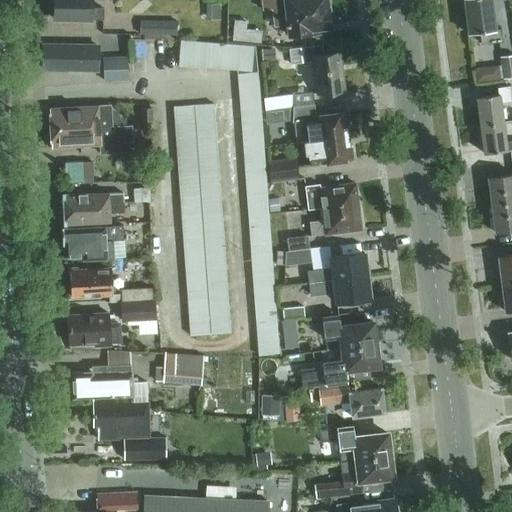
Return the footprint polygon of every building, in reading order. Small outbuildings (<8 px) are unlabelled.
[(93,0),(54,0),(54,18),(104,19),(104,8),(93,8),(93,0)] [(333,14),(329,10),(328,0),(261,0),(262,9),(271,8),(274,26),(288,24),(290,37),(332,32),(331,24),(334,20),(333,14)] [(482,44),(503,41),(501,29),(496,30),(491,0),(464,0),(469,35),(480,33),(482,44)] [(178,22),(141,21),(140,35),(178,35),(178,22)] [(179,65),(194,66),(195,42),(181,41),(179,65)] [(99,43),(42,42),(42,70),(99,70),(99,43)] [(195,42),(194,66),(208,67),(210,43),(195,42)] [(208,67),(223,68),(225,44),(210,43),(208,67)] [(223,68),(238,69),(257,70),(255,46),(225,44),(223,68)] [(321,45),(302,47),(289,49),(291,64),(314,62),(318,94),(342,91),(338,53),(322,55),(321,45)] [(128,79),(127,56),(104,57),(105,80),(128,79)] [(511,77),(511,56),(501,58),(503,79),(511,77)] [(258,79),(257,70),(238,69),(239,81),(258,79)] [(239,91),(259,89),(258,79),(239,81),(239,91)] [(477,98),(480,125),(501,123),(499,101),(511,99),(511,96),(511,86),(497,88),(498,95),(477,98)] [(260,99),(259,89),(239,91),(240,101),(260,99)] [(266,110),(292,107),(291,95),(264,98),(266,110)] [(261,110),(260,99),(240,101),(241,111),(261,110)] [(204,104),(206,124),(216,123),(214,103),(204,104)] [(185,125),(196,125),(194,104),(184,105),(185,125)] [(206,124),(204,104),(194,104),(196,125),(206,124)] [(303,143),(348,137),(345,112),(315,116),(314,104),(292,107),(292,124),(304,122),(305,130),(302,131),(303,143)] [(175,126),(185,125),(184,105),(174,106),(175,126)] [(50,130),(111,127),(110,107),(97,107),(49,110),(50,130)] [(142,121),(153,120),(152,107),(141,107),(142,121)] [(262,120),(261,110),(241,111),(241,121),(262,120)] [(241,121),(242,131),(263,130),(262,120),(241,121)] [(216,123),(206,124),(196,125),(196,135),(217,133),(216,123)] [(511,141),(504,143),(501,123),(480,125),(484,154),(511,151),(511,158),(511,141)] [(196,125),(185,125),(175,126),(176,136),(196,135),(196,125)] [(111,127),(50,130),(51,148),(100,145),(100,154),(132,153),(131,126),(111,127)] [(242,131),(243,142),(264,140),(263,130),(242,131)] [(197,145),(217,143),(217,133),(196,135),(197,145)] [(197,145),(196,135),(176,136),(177,146),(197,145)] [(348,137),(303,143),(305,155),(308,155),(310,170),(322,168),(321,164),(352,160),(348,137)] [(265,150),(264,140),(243,142),(244,152),(265,150)] [(198,155),(218,153),(217,143),(197,145),(198,155)] [(177,156),(198,155),(197,145),(177,146),(177,156)] [(244,152),(244,162),(266,160),(265,150),(244,152)] [(198,164),(219,163),(218,153),(198,155),(198,164)] [(198,164),(198,155),(177,156),(178,166),(198,164)] [(272,184),(300,180),(296,158),(269,162),(272,184)] [(244,162),(245,172),(266,171),(266,160),(244,162)] [(66,182),(83,181),(82,161),(65,162),(66,182)] [(199,174),(220,173),(219,163),(198,164),(199,174)] [(179,176),(199,174),(198,164),(178,166),(179,176)] [(246,182),(267,181),(266,171),(245,172),(246,182)] [(200,184),(220,183),(220,173),(199,174),(200,184)] [(200,184),(199,174),(179,176),(180,186),(200,184)] [(491,204),(511,201),(511,175),(487,178),(491,204)] [(268,191),(267,181),(246,182),(247,193),(268,191)] [(201,194),(221,193),(220,183),(200,184),(201,194)] [(201,194),(200,184),(180,186),(180,196),(201,194)] [(306,210),(320,208),(321,205),(357,201),(354,184),(319,189),(318,185),(303,187),(306,210)] [(268,191),(247,193),(247,203),(269,201),(268,191)] [(201,204),(222,203),(221,193),(201,194),(201,204)] [(62,195),(63,214),(92,213),(92,203),(122,201),(122,194),(62,195)] [(181,206),(201,204),(201,194),(180,196),(181,206)] [(123,211),(122,201),(92,203),(92,213),(63,214),(64,224),(109,222),(109,212),(123,211)] [(247,203),(248,208),(248,213),(269,211),(269,201),(247,203)] [(321,205),(320,208),(322,220),(308,222),(310,236),(360,229),(357,201),(321,205)] [(511,201),(491,204),(494,233),(511,230),(511,201)] [(202,214),(222,213),(222,203),(201,204),(202,214)] [(202,214),(201,204),(181,206),(182,216),(202,214)] [(248,213),(249,223),(270,222),(269,211),(248,213)] [(203,224),(223,223),(222,213),(202,214),(203,224)] [(203,224),(202,214),(182,216),(182,226),(203,224)] [(271,232),(270,222),(249,223),(250,233),(271,232)] [(204,234),(224,233),(223,223),(203,224),(204,234)] [(204,234),(203,224),(182,226),(183,236),(204,234)] [(83,259),(113,258),(111,242),(122,241),(121,226),(61,229),(62,244),(64,256),(82,255),(83,259)] [(250,233),(250,240),(250,243),(272,242),(271,232),(250,233)] [(204,244),(225,243),(224,233),(204,234),(204,244)] [(184,245),(204,244),(204,234),(183,236),(184,245)] [(286,252),(285,266),(312,262),(309,236),(287,238),(289,251),(286,252)] [(272,252),(272,242),(250,243),(251,254),(272,252)] [(205,254),(225,252),(225,243),(204,244),(205,254)] [(205,254),(204,244),(184,245),(185,255),(205,254)] [(205,254),(206,264),(226,262),(225,252),(205,254)] [(273,262),(272,252),(251,254),(252,264),(273,262)] [(308,271),(309,282),(367,275),(364,253),(331,257),(332,268),(308,271)] [(185,265),(206,264),(205,254),(185,255),(185,265)] [(511,255),(499,257),(502,283),(511,281),(511,255)] [(206,274),(227,272),(226,262),(206,264),(206,274)] [(252,264),(253,274),(274,273),(273,262),(252,264)] [(185,265),(186,275),(206,274),(206,264),(185,265)] [(101,295),(112,294),(110,268),(71,270),(73,297),(82,296),(82,298),(101,297),(101,295)] [(207,284),(228,282),(227,272),(206,274),(207,284)] [(253,274),(253,284),(274,283),(274,273),(253,274)] [(207,284),(206,274),(186,275),(187,285),(207,284)] [(367,275),(309,282),(311,295),(335,292),(337,302),(370,298),(367,275)] [(511,281),(502,283),(506,311),(511,310),(511,281)] [(208,294),(228,292),(228,282),(207,284),(208,294)] [(275,293),(274,283),(253,284),(254,294),(275,293)] [(208,294),(207,284),(187,285),(187,295),(208,294)] [(110,303),(122,302),(155,301),(155,299),(153,299),(152,286),(122,288),(122,292),(113,293),(113,295),(109,295),(110,303)] [(209,304),(229,302),(228,292),(208,294),(209,304)] [(254,294),(255,305),(276,303),(275,293),(254,294)] [(209,304),(208,294),(187,295),(188,305),(209,304)] [(156,318),(155,301),(122,302),(123,321),(127,320),(127,327),(140,326),(141,332),(158,331),(158,318),(156,318)] [(209,314),(230,312),(229,302),(209,304),(209,314)] [(255,305),(255,315),(277,313),(276,303),(255,305)] [(189,315),(209,314),(209,304),(188,305),(189,315)] [(304,317),(303,307),(283,309),(285,320),(304,317)] [(230,322),(230,312),(209,314),(210,324),(230,322)] [(110,324),(109,313),(69,315),(71,345),(96,343),(96,346),(111,345),(111,342),(120,342),(119,324),(110,324)] [(256,325),(277,323),(277,313),(255,315),(256,325)] [(210,324),(209,314),(189,315),(190,325),(210,324)] [(341,337),(342,348),(375,343),(373,322),(341,326),(339,315),(323,317),(325,339),(341,337)] [(294,320),(282,321),(284,332),(295,331),(294,320)] [(230,322),(210,324),(211,333),(231,332),(230,322)] [(256,325),(257,334),(257,335),(278,334),(277,323),(256,325)] [(190,335),(211,333),(210,324),(190,325),(190,335)] [(257,335),(258,345),(279,344),(278,334),(257,335)] [(378,365),(375,343),(342,348),(343,359),(328,361),(329,368),(323,369),(323,367),(301,370),(303,387),(348,381),(346,369),(378,365)] [(280,353),(279,344),(258,345),(258,356),(280,353)] [(202,384),(204,355),(166,353),(165,366),(156,366),(155,381),(164,381),(202,384)] [(131,361),(108,363),(92,364),(93,370),(73,372),(74,397),(134,396),(131,361)] [(350,386),(342,387),(324,390),(325,403),(351,400),(353,416),(385,412),(382,388),(351,392),(350,386)] [(262,395),(262,415),(280,415),(280,395),(262,395)] [(148,438),(147,402),(131,403),(131,398),(92,399),(92,426),(98,425),(98,439),(123,439),(124,459),(165,458),(165,437),(148,438)] [(341,461),(390,455),(388,433),(355,437),(353,425),(319,429),(321,442),(339,440),(341,461)] [(390,455),(341,461),(344,482),(314,486),(316,498),(361,492),(360,480),(393,476),(390,455)] [(236,500),(236,486),(206,484),(206,498),(145,495),(144,511),(265,511),(266,501),(236,500)] [(138,492),(98,494),(99,511),(79,511),(115,511),(116,510),(139,509),(138,492)] [(397,511),(396,500),(351,506),(350,502),(336,504),(337,511),(397,511)]
